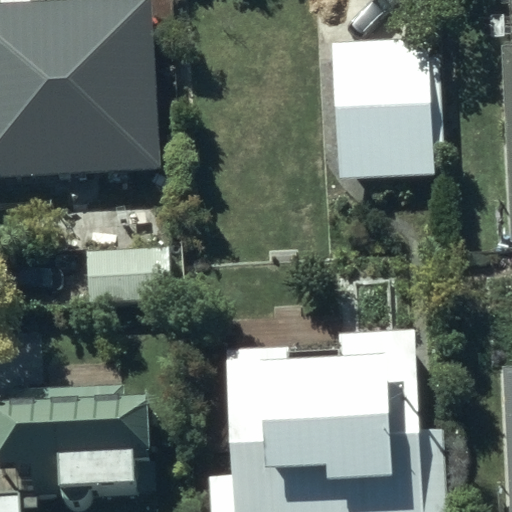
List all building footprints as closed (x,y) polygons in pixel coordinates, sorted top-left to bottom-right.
[(511,7),(497,9),(511,226),(511,7)] [(0,203),(164,200),(160,18),(0,21),(0,203)] [(341,58),(352,175),(429,168),(417,50),(341,58)] [(172,252),(89,255),(91,308),(174,305),(172,252)] [(511,511),(511,330),(497,331),(506,511),(511,511)] [(290,351),(229,353),(232,451),(212,452),(213,511),(448,511),(445,431),(421,432),(417,335),(340,338),(341,366),(291,368),(290,351)] [(14,494),(162,502),(167,418),(18,411),(14,494)]
